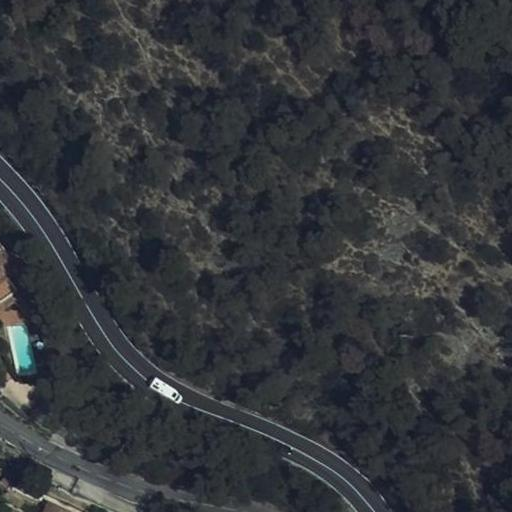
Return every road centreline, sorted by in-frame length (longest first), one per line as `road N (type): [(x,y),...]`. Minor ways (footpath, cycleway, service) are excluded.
road 1 (secondary): [(0,182),(123,364),(183,405),(283,441),(352,490),(368,511)]
road 2 (tertiary): [(0,424),(109,483),(248,511)]
